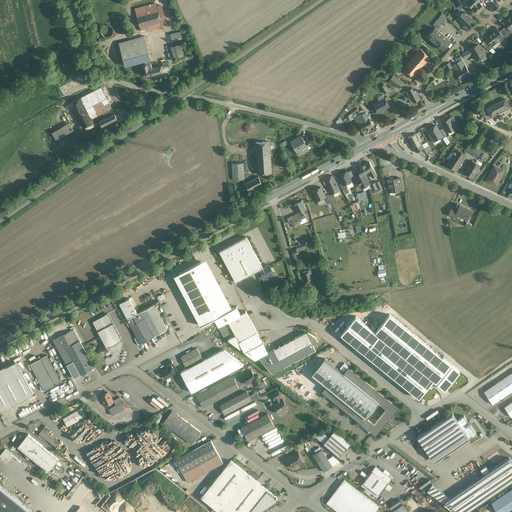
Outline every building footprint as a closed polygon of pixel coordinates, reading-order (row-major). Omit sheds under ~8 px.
[(464,0),(461,3),(464,5),(467,9),(470,6),(468,4),(468,3),(464,0)] [(480,3),(477,0),(471,0),(470,1),(468,3),(468,4),(470,6),(478,14),(484,7),(480,3)] [(156,3),(135,9),(137,15),(158,10),(156,3)] [(158,10),(137,15),(141,33),(145,32),(143,26),(161,21),(158,10)] [(472,19),(465,12),(462,15),(460,14),(457,17),(466,26),(472,19)] [(443,13),(433,25),(438,29),(447,18),(443,13)] [(511,20),(509,17),(507,19),(505,19),(503,20),(507,25),(510,30),(511,30),(511,28),(511,20)] [(161,21),(143,26),(145,32),(162,27),(161,21)] [(113,33),(113,31),(113,28),(112,26),(110,25),(107,25),(105,25),(103,27),(102,29),(101,31),(102,33),(103,35),(105,37),(107,37),(110,36),(112,35),(113,33)] [(507,25),(503,29),(508,35),(511,31),(511,30),(510,30),(507,25)] [(499,32),(495,27),(494,29),(493,31),(491,33),(497,41),(499,43),(504,39),(502,37),(503,36),(499,32)] [(450,41),(434,28),(427,36),(444,49),(450,41)] [(503,29),(499,32),(503,36),(504,38),(508,35),(503,29)] [(186,30),(170,34),(172,40),(188,35),(186,30)] [(491,33),(488,35),(486,35),(484,36),(488,41),(492,46),(492,45),(497,41),(491,33)] [(143,38),(119,44),(125,66),(141,61),(149,59),(151,59),(145,36),(142,36),(143,38)] [(414,41),(413,42),(406,36),(404,39),(413,46),(416,42),(414,41)] [(492,46),(488,41),(483,45),(489,50),(493,53),(494,52),(494,51),(492,48),(493,47),(492,45),(492,46)] [(183,43),(170,47),(174,58),(186,55),(183,43)] [(478,44),(470,49),(468,50),(471,55),(472,54),(476,60),(485,55),(483,50),(481,50),(478,44)] [(431,57),(420,48),(414,56),(424,65),(431,57)] [(424,65),(414,56),(403,68),(414,77),(424,65)] [(470,74),(461,57),(456,59),(457,61),(458,62),(465,77),(470,74)] [(149,59),(141,61),(142,63),(142,64),(145,76),(162,71),(160,65),(151,68),(149,59)] [(458,62),(455,64),(454,62),(452,64),(454,68),(461,79),(465,77),(458,62)] [(393,75),(389,81),(399,87),(403,82),(393,75)] [(101,87),(81,98),(92,119),(103,114),(105,119),(114,114),(112,109),(101,87)] [(420,99),(415,90),(414,91),(412,88),(406,91),(409,98),(411,97),(414,103),(420,99)] [(92,119),(81,98),(66,105),(79,131),(94,123),(92,119)] [(385,98),(374,104),(378,112),(389,106),(385,98)] [(505,98),(486,108),(491,118),(510,108),(505,98)] [(373,126),(366,112),(364,110),(360,112),(361,115),(364,120),(369,129),(373,126)] [(105,119),(100,121),(102,126),(117,119),(115,114),(105,119)] [(361,115),(355,118),(358,123),(359,123),(363,132),(369,129),(364,120),(361,115)] [(450,117),(442,122),(448,132),(456,128),(450,117)] [(70,123),(52,133),(56,140),(74,130),(70,123)] [(443,135),(436,125),(428,130),(435,141),(443,135)] [(424,148),(416,133),(408,138),(416,152),(424,148)] [(301,136),(291,142),(298,156),(309,150),(308,149),(306,146),(301,136)] [(270,142),(256,143),(257,154),(270,154),(270,142)] [(469,143),(465,149),(471,153),(475,147),(469,143)] [(429,145),(424,148),(427,154),(432,151),(429,145)] [(481,151),(475,147),(471,153),(477,157),(481,151)] [(457,150),(448,165),(455,170),(465,155),(457,150)] [(270,154),(257,154),(258,174),(271,173),(270,154)] [(370,161),(363,166),(367,173),(370,171),(373,177),(377,175),(370,161)] [(480,166),(472,161),(464,172),(472,178),(480,166)] [(243,163),(232,163),(233,180),(244,180),(243,163)] [(500,169),(493,165),(489,174),(491,175),(488,181),(496,185),(499,179),(496,177),(500,169)] [(363,166),(356,169),(360,177),(364,174),(367,173),(363,166)] [(347,171),(339,175),(343,183),(344,185),(346,184),(352,181),(347,171)] [(369,184),(364,174),(360,177),(357,178),(357,179),(358,180),(357,180),(360,185),(361,185),(362,188),(369,184)] [(333,176),(325,179),(331,194),(339,190),(333,176)] [(259,177),(245,184),(249,192),(263,185),(259,177)] [(391,178),(390,178),(386,179),(389,192),(396,191),(396,190),(393,179),(391,178)] [(400,178),(393,179),(396,190),(402,189),(400,178)] [(379,181),(375,183),(375,182),(372,183),(375,187),(374,188),(376,191),(383,187),(379,181)] [(321,187),(313,191),(317,201),(323,198),(325,197),(325,196),(321,187)] [(328,194),(325,196),(325,197),(323,198),(327,205),(332,203),(328,194)] [(302,201),(294,205),(298,213),(295,215),(299,222),(299,221),(302,220),(301,218),(305,216),(306,218),(302,211),(306,209),(302,201)] [(472,212),(460,205),(457,212),(455,215),(459,216),(467,221),(472,212)] [(457,212),(452,209),(449,214),(457,219),(459,216),(455,215),(457,212)] [(246,237),(219,251),(236,282),(259,270),(263,268),(246,237)] [(206,259),(174,276),(201,325),(214,318),(218,326),(240,314),(237,306),(233,309),(206,259)] [(263,268),(259,270),(263,278),(274,273),(269,264),(263,268)] [(315,285),(311,270),(302,273),(306,287),(315,285)] [(154,305),(140,312),(133,316),(127,319),(131,326),(140,344),(167,330),(154,305)] [(240,314),(218,326),(224,336),(234,331),(239,341),(257,332),(246,311),(240,314)] [(122,340),(108,313),(92,322),(107,348),(122,340)] [(355,315),(340,334),(419,397),(433,380),(445,390),(461,370),(389,313),(375,331),(355,315)] [(74,329),(54,340),(67,365),(73,361),(80,375),(94,367),(74,329)] [(268,352),(257,332),(239,341),(244,352),(254,359),(258,357),(268,352)] [(268,352),(258,357),(272,373),(316,350),(306,332),(268,352)] [(197,349),(181,357),(187,368),(203,359),(197,349)] [(203,359),(187,368),(187,369),(181,372),(192,392),(244,365),(223,349),(203,360),(203,359)] [(47,355),(30,364),(44,391),(62,382),(47,355)] [(344,374),(325,358),(312,374),(328,387),(324,391),(375,433),(396,407),(349,369),(344,374)] [(15,362),(6,367),(5,366),(0,368),(0,380),(21,370),(17,362),(15,362)] [(171,366),(162,371),(166,378),(175,373),(177,371),(176,369),(174,370),(171,366)] [(21,370),(0,380),(0,407),(1,410),(3,411),(33,395),(33,393),(21,370)] [(251,371),(242,376),(246,384),(254,380),(256,379),(255,377),(251,371)] [(511,373),(484,392),(492,404),(511,390),(511,373)] [(233,377),(197,396),(203,407),(239,388),(233,377)] [(247,391),(220,405),(225,414),(251,400),(247,391)] [(278,391),(272,394),(275,400),(279,398),(281,396),(278,391)] [(108,392),(101,396),(102,397),(99,398),(103,405),(106,404),(106,405),(113,401),(108,392)] [(125,401),(119,397),(114,400),(116,405),(116,406),(122,403),(125,401)] [(277,403),(273,405),(277,413),(287,408),(283,400),(281,401),(277,403)] [(116,405),(109,410),(112,415),(125,408),(122,403),(116,406),(116,405)] [(81,406),(62,417),(68,428),(87,417),(81,406)] [(172,410),(163,422),(173,430),(182,418),(172,410)] [(154,420),(158,424),(163,416),(159,413),(154,420)] [(452,413),(417,437),(431,458),(466,435),(467,434),(457,420),(452,413)] [(268,414),(241,428),(248,441),(275,427),(268,414)] [(468,421),(464,416),(457,420),(467,434),(466,435),(468,437),(472,435),(473,436),(476,434),(470,425),(472,423),(469,420),(468,421)] [(201,432),(182,418),(173,430),(192,444),(201,432)] [(45,426),(39,434),(51,443),(55,439),(47,433),(50,429),(45,426)] [(323,432),(315,436),(324,444),(329,437),(323,432)] [(59,459),(28,434),(18,446),(49,471),(59,459)] [(347,448),(331,434),(329,437),(324,444),(339,457),(347,448)] [(466,435),(431,458),(435,463),(470,440),(468,437),(466,435)] [(60,443),(55,439),(51,443),(56,447),(60,443)] [(211,441),(175,460),(183,473),(218,454),(211,441)] [(301,443),(296,446),(299,451),(304,448),(301,443)] [(332,466),(321,450),(313,455),(324,472),(332,466)] [(298,452),(286,458),(291,468),(303,462),(298,452)] [(218,454),(183,473),(188,482),(223,463),(218,454)] [(511,479),(511,461),(509,457),(489,470),(486,466),(480,469),(483,474),(473,481),(485,498),(511,479)] [(78,458),(75,463),(87,471),(90,465),(78,458)] [(249,511),(268,490),(231,461),(201,497),(219,511),(249,511)] [(385,474),(375,467),(372,471),(382,478),(385,474)] [(382,478),(372,471),(363,483),(367,486),(374,491),(379,495),(388,483),(382,478)] [(450,476),(457,485),(464,481),(457,471),(450,476)] [(391,479),(385,474),(382,478),(388,483),(391,479)] [(374,511),(379,507),(344,480),(326,503),(338,511),(374,511)] [(34,511),(0,484),(0,511),(34,511)] [(455,511),(460,506),(432,485),(427,492),(454,511),(455,511)] [(268,490),(249,511),(262,511),(276,502),(277,501),(277,499),(276,497),(268,490)] [(508,492),(492,503),(498,511),(505,511),(511,507),(511,493),(510,495),(508,492)]
